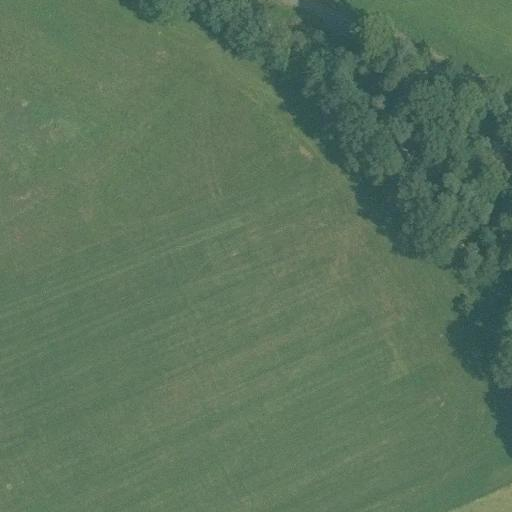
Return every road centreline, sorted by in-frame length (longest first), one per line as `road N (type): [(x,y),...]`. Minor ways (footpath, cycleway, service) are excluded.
road 1 (track): [(331,18),(511,288)]
road 2 (unclassified): [(511,107),(295,0)]
